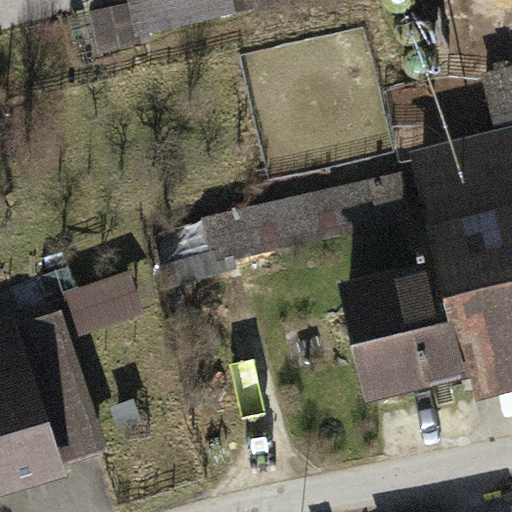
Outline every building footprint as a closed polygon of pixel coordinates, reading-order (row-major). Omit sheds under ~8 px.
[(139,0),(140,4),(105,11),(113,47),(152,38),(150,27),(270,0),(139,0)] [(377,388),(511,354),(511,74),(490,80),(504,139),(424,158),(438,215),(406,223),(413,255),(425,252),(430,270),(352,289),(377,388)] [(404,175),(210,217),(218,255),(412,213),(404,175)] [(139,278),(73,295),(87,346),(153,329),(139,278)] [(0,485),(59,467),(43,421),(88,406),(59,318),(0,336),(0,485)]
